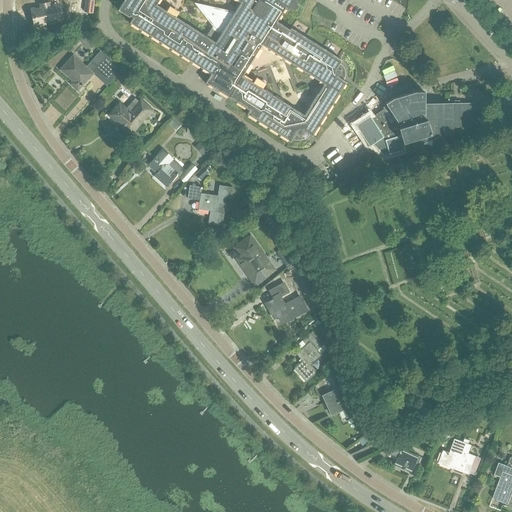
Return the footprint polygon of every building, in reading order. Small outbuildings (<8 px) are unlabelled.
[(124,0),(118,10),(129,17),(130,16),(133,18),(130,23),(211,74),(206,82),(249,110),(247,114),(290,142),(297,131),(300,133),(301,129),(312,136),(346,82),(336,75),(338,72),(335,71),(342,60),(291,28),(290,30),(277,22),(286,7),(287,8),(288,8),(289,8),(291,8),(292,7),(293,7),(294,6),(295,4),(295,2),(295,1),(294,0),(124,0)] [(35,10),(32,11),(32,12),(34,11),(35,17),(35,19),(36,23),(44,21),(45,24),(53,22),(63,20),(61,10),(56,11),(55,6),(50,7),(49,3),(41,5),(42,9),(35,10)] [(97,79),(112,62),(100,51),(86,68),(73,56),(61,70),(70,79),(71,78),(75,82),(72,85),(78,91),(88,80),(86,79),(91,73),(97,79)] [(363,120),(355,125),(369,147),(375,144),(376,147),(375,148),(383,157),(406,150),(404,143),(412,141),(414,147),(422,144),(433,140),(436,139),(436,137),(439,136),(476,123),(476,122),(476,104),(449,104),(448,105),(448,104),(447,105),(446,105),(445,105),(425,105),(425,91),(416,91),(393,98),(385,103),(387,107),(371,118),(370,115),(363,120)] [(141,101),(140,102),(136,98),(126,110),(120,104),(109,116),(130,135),(152,111),(141,101)] [(174,148),(181,155),(188,149),(180,141),(174,148)] [(180,171),(182,169),(162,151),(149,166),(157,174),(155,176),(166,187),(176,175),(179,178),(184,183),(197,169),(192,165),(183,174),(180,171)] [(208,164),(196,175),(201,180),(209,172),(208,171),(212,168),(208,164)] [(220,186),(218,196),(202,194),(203,188),(190,186),(188,199),(200,200),(198,210),(210,212),(208,224),(222,227),(227,198),(232,199),(234,188),(220,186)] [(250,237),(234,248),(237,252),(239,256),(236,259),(250,279),(258,273),(263,279),(274,271),(253,241),(250,237)] [(283,247),(276,252),(286,266),(293,261),(283,247)] [(265,304),(278,327),(307,311),(300,297),(284,306),(280,297),(288,293),(283,284),(269,291),(274,300),(265,304)] [(313,332),(310,334),(303,341),(307,345),(296,354),(303,361),(295,369),(306,382),(316,373),(310,365),(321,355),(316,351),(324,344),(313,332)] [(323,397),(332,415),(350,407),(345,395),(348,394),(339,375),(333,378),(338,390),(323,397)] [(471,446),(469,445),(471,440),(465,438),(464,443),(456,440),(451,454),(444,452),(440,463),(470,474),(476,457),(469,454),(471,446)] [(417,463),(420,457),(402,449),(399,442),(384,450),(387,456),(392,454),(398,456),(394,464),(410,472),(415,462),(417,463)] [(511,457),(508,466),(499,463),(495,475),(501,477),(493,498),(509,504),(511,495),(511,457)]
